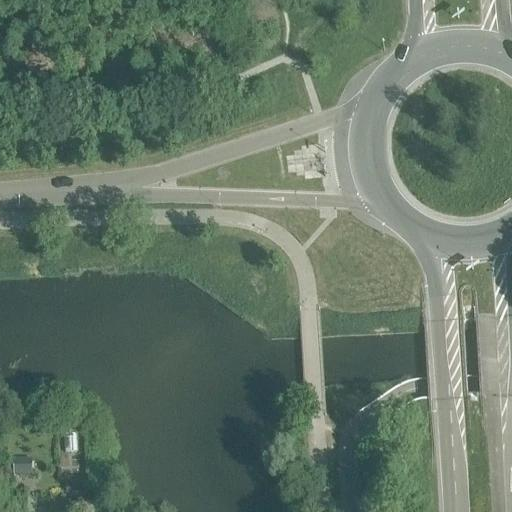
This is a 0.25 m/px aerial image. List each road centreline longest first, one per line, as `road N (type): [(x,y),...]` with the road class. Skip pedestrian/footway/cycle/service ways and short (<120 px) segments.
road 1 (tertiary): [(72,195),(382,202)]
road 2 (tertiary): [(369,112),(72,195)]
road 3 (secondary): [(425,235),(449,511)]
